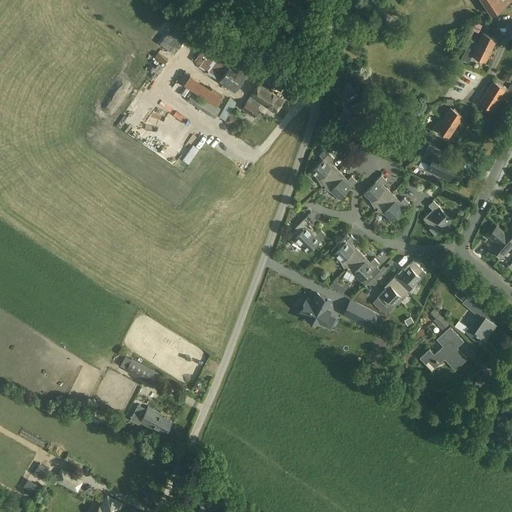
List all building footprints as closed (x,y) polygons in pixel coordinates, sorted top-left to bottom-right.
[(481,0),(491,14),(500,9),(511,2),(511,1),(510,0),(481,0)] [(471,29),(478,32),(481,25),(474,21),(471,29)] [(496,39),(483,32),(477,44),(491,50),(496,39)] [(472,55),(486,62),(491,50),(477,44),(472,55)] [(227,59),(205,45),(195,60),(216,75),(227,59)] [(220,81),(235,91),(247,73),(232,63),(220,81)] [(190,75),(184,84),(216,105),(222,96),(190,75)] [(493,81),(486,91),(499,99),(506,89),(493,81)] [(255,117),(259,110),(258,108),(262,102),(276,111),(283,100),(272,92),(273,91),(260,82),(249,98),(253,101),(251,104),(247,101),(242,108),(255,117)] [(479,102),(492,110),(499,99),(486,91),(479,102)] [(193,103),(210,114),(215,106),(199,95),(193,103)] [(230,99),(220,117),(226,121),(236,102),(230,99)] [(348,121),(350,124),(346,126),(348,130),(347,130),(348,132),(349,132),(351,136),(362,130),(364,135),(369,133),(365,125),(369,123),(364,113),(368,111),(363,101),(351,107),(354,113),(357,112),(359,116),(356,117),(348,121)] [(463,116),(451,108),(444,118),(456,127),(463,116)] [(184,111),(181,116),(192,123),(195,118),(184,111)] [(488,116),(484,114),(480,122),(484,124),(488,116)] [(436,129),(449,137),(456,127),(444,118),(436,129)] [(158,130),(163,133),(170,123),(165,120),(158,130)] [(232,168),(238,158),(212,142),(202,158),(208,161),(211,156),(232,168)] [(443,151),(429,144),(421,160),(429,164),(427,169),(447,179),(449,180),(453,172),(457,165),(440,157),(443,151)] [(311,171),(316,177),(322,186),(324,184),(325,185),(339,171),(333,165),(333,166),(329,163),(334,158),(329,153),(325,149),(320,155),(323,159),(311,171)] [(325,186),(324,188),(333,193),(339,199),(357,181),(352,176),(347,180),(344,177),(345,176),(339,171),(325,185),(325,186)] [(385,188),(382,185),(387,180),(382,175),(363,193),(369,199),(374,208),(377,206),(377,207),(392,193),(386,187),(385,188)] [(377,210),(385,215),(391,221),(410,203),(405,198),(400,202),(397,199),(397,198),(392,193),(377,207),(378,208),(377,210)] [(429,212),(423,218),(431,226),(429,229),(435,235),(439,232),(441,233),(446,224),(452,218),(433,200),(428,205),(433,210),(430,213),(429,212)] [(308,224),(310,222),(305,217),(295,228),(297,230),(291,236),(294,239),(293,242),(302,247),(308,253),(325,235),(321,230),(316,234),(313,231),(314,230),(308,224)] [(496,242),(491,248),(501,256),(511,244),(511,238),(505,233),(505,232),(497,225),(488,235),(496,242)] [(355,248),(352,245),(357,240),(352,235),(350,236),(347,234),(331,250),(334,253),(333,253),(339,259),(344,268),(347,267),(362,253),(356,247),(355,248)] [(374,276),(371,272),(380,263),(375,258),(370,263),(366,259),(367,258),(362,253),(347,267),(348,268),(347,270),(355,275),(361,281),(363,279),(367,283),(374,276)] [(404,269),(400,272),(399,271),(394,277),(408,291),(409,291),(411,292),(416,283),(427,273),(414,260),(405,270),(404,269)] [(408,291),(394,277),(388,283),(389,283),(385,287),(386,288),(377,297),(390,310),(400,300),(409,294),(407,292),(408,291)] [(467,331),(475,340),(488,337),(487,334),(495,323),(492,320),(496,313),(472,292),(470,294),(461,286),(455,294),(464,302),(470,307),(471,305),(480,312),(467,331)] [(305,316),(319,323),(320,322),(323,324),(331,310),(327,308),(331,300),(317,293),(313,301),(307,298),(300,312),(306,315),(305,316)] [(353,315),(372,325),(378,314),(359,304),(353,315)] [(433,319),(442,329),(448,323),(439,313),(433,319)] [(463,314),(459,320),(469,327),(473,322),(463,314)] [(429,348),(419,357),(432,370),(435,367),(434,366),(445,356),(456,368),(467,358),(453,343),(461,336),(450,325),(436,338),(443,345),(434,354),(429,348)] [(159,373),(132,358),(129,363),(126,368),(126,370),(153,384),(159,373)] [(129,363),(123,360),(120,365),(126,368),(129,363)] [(160,415),(161,413),(148,406),(142,417),(140,416),(137,420),(140,422),(153,429),(154,428),(166,434),(172,421),(160,415)] [(83,480),(61,468),(54,479),(77,492),(83,480)] [(101,502),(95,511),(119,511),(118,511),(123,502),(106,493),(101,502)] [(218,499),(226,509),(233,504),(225,494),(218,499)] [(205,511),(204,511),(206,509),(196,499),(183,511),(205,511)]
